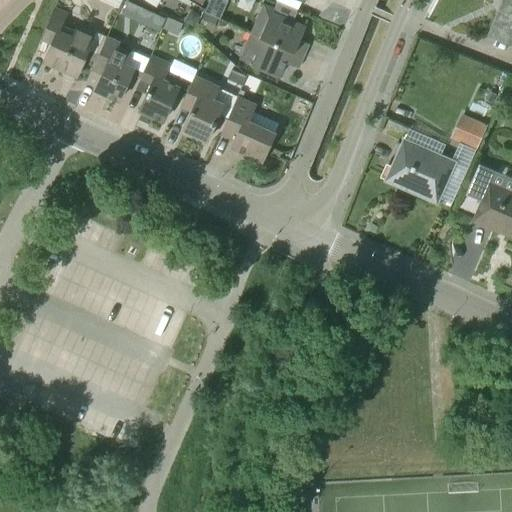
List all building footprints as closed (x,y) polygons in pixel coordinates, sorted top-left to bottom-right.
[(511,0),(503,0),(490,34),(511,43),(511,0)] [(77,77),(94,39),(77,31),(75,37),(60,30),(67,14),(54,9),(41,39),(52,44),(44,62),(77,77)] [(201,15),(190,9),(183,22),(194,28),(201,15)] [(204,11),(199,25),(211,30),(217,17),(204,11)] [(306,26),(269,11),(264,23),(256,20),(251,31),(262,36),(304,55),(309,44),(300,40),(306,26)] [(162,29),(174,34),(179,22),(168,17),(162,29)] [(304,55),(262,36),(251,31),(239,60),(279,77),(285,63),(299,69),(304,55)] [(141,78),(149,59),(132,51),(131,52),(118,47),(120,44),(106,38),(95,62),(106,67),(96,91),(119,101),(131,73),(141,78)] [(192,82),(194,76),(197,69),(174,59),(171,67),(150,57),(149,59),(141,78),(139,81),(149,86),(139,111),(163,121),(179,87),(183,77),(192,82)] [(243,84),(247,76),(234,70),(230,78),(243,84)] [(228,120),(237,97),(219,89),(220,88),(194,76),(192,82),(184,101),(194,106),(183,130),(207,142),(218,115),(228,120)] [(248,122),(255,105),(237,97),(228,120),(221,136),(234,141),(230,148),(263,163),(276,133),(248,122)] [(476,146),(484,128),(461,117),(453,136),(476,146)] [(437,203),(455,161),(429,150),(426,156),(401,144),(388,175),(413,186),(411,191),(437,203)] [(511,227),(511,192),(489,183),(473,220),(494,229),(497,221),(511,227)]
